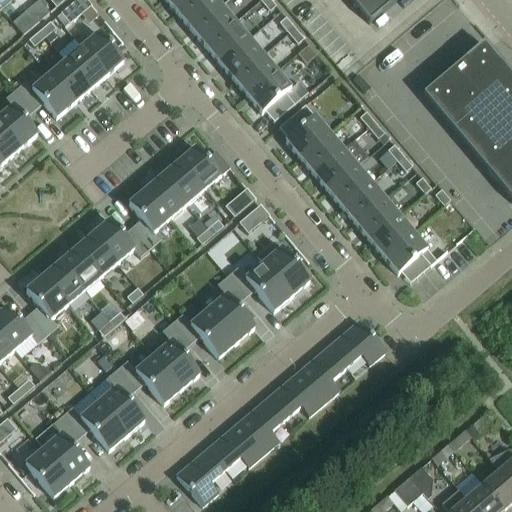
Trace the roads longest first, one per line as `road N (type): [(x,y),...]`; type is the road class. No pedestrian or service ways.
road 1 (residential): [(97,511),(361,289)]
road 2 (residential): [(361,289),(189,84)]
road 3 (residential): [(511,252),(409,343),(361,289)]
road 4 (residential): [(80,176),(189,84)]
